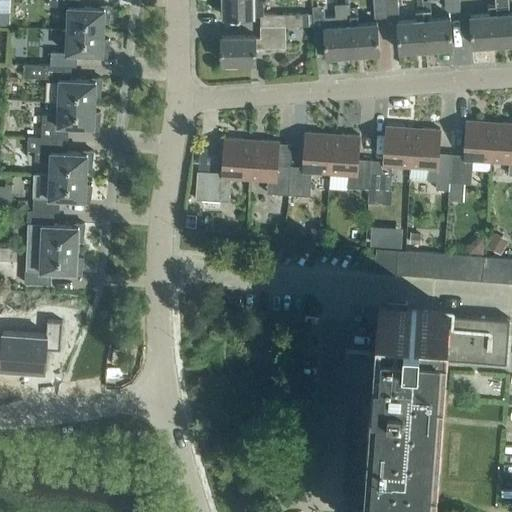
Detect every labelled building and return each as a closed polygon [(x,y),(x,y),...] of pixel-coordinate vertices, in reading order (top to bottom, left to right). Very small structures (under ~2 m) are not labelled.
[(111,5),(100,4),(100,6),(79,5),(79,0),(49,0),(49,4),(68,5),(67,28),(104,30),(104,21),(109,22),(111,5)] [(220,0),(221,12),(223,12),(223,16),(253,15),(253,14),(260,14),(260,25),(285,25),(309,24),(309,13),(264,13),(263,0),(220,0)] [(387,16),(385,0),(373,0),(375,17),(387,16)] [(398,0),(385,0),(387,16),(399,15),(398,0)] [(460,9),(459,0),(445,0),(446,7),(449,10),(460,9)] [(495,0),(496,4),(499,43),(511,41),(511,10),(509,11),(508,0),(495,0)] [(353,53),(349,7),(349,2),(335,3),(336,24),(326,24),(325,8),(313,9),(316,52),(326,51),(326,55),(353,53)] [(499,43),(496,4),(488,4),(489,12),(470,14),(472,44),(499,43)] [(358,22),(358,14),(357,6),(349,7),(353,53),(380,51),(377,21),(358,22)] [(426,48),(423,9),(415,10),(416,18),(397,19),(399,50),(426,48)] [(431,9),(423,9),(426,48),(453,46),(450,15),(431,16),(431,9)] [(0,24),(10,25),(10,12),(0,11),(0,24)] [(256,61),(255,48),(286,47),(285,25),(260,25),(261,37),(255,37),(255,35),(221,35),(222,61),(256,61)] [(107,55),(109,38),(103,38),(104,30),(67,28),(66,51),(51,50),(50,64),(71,65),(76,65),(77,52),(98,53),(98,55),(107,55)] [(100,94),(102,77),(91,77),(91,79),(71,78),(71,65),(50,64),(25,62),(24,76),(49,77),(49,83),(53,87),(52,100),(58,100),(58,101),(95,102),(96,94),(100,94)] [(99,128),(101,111),(95,111),(95,102),(58,101),(58,114),(42,113),(41,136),(62,138),(68,138),(68,125),(89,126),(89,128),(99,128)] [(491,162),(494,120),(467,119),(465,153),(452,153),(450,183),(472,184),(473,161),(491,162)] [(511,175),(511,121),(494,120),(491,162),(510,163),(509,175),(511,175)] [(410,167),(413,126),(386,124),(384,160),(371,159),(369,189),(391,190),(393,166),(410,167)] [(450,183),(452,153),(439,152),(440,128),(413,126),(410,167),(409,177),(429,178),(428,181),(437,182),(436,190),(449,191),(450,183)] [(330,173),(332,132),(306,131),(303,165),(290,165),(288,194),(310,196),(312,172),(330,173)] [(369,189),(371,159),(358,158),(359,134),(332,132),(330,173),(348,175),(347,187),(369,189)] [(92,167),(93,150),(83,149),(83,151),(62,151),(62,138),(41,136),(28,136),(27,149),(35,149),(35,159),(50,160),(50,173),(87,175),(87,167),(92,167)] [(249,178),(252,138),(225,136),(222,171),(209,170),(207,199),(229,201),(231,177),(249,178)] [(288,194),(290,165),(277,164),(279,140),(252,138),(249,178),(268,180),(267,192),(288,194)] [(90,201),(92,184),(86,183),(87,175),(50,173),(35,172),(33,209),(54,210),(59,211),(60,197),(81,198),(81,200),(90,201)] [(464,200),(464,192),(449,191),(449,199),(464,200)] [(83,239),(85,222),(74,222),(74,224),(53,223),(54,210),(33,209),(28,208),(27,222),(28,222),(27,245),(78,248),(78,239),(83,239)] [(370,245),(380,246),(381,227),(372,226),(370,245)] [(325,227),(311,228),(312,238),(325,238),(325,227)] [(418,242),(419,232),(411,231),(410,241),(418,242)] [(508,243),(493,235),(487,245),(502,254),(508,243)] [(484,254),(485,238),(477,237),(470,243),(470,253),(484,254)] [(81,273),(83,256),(78,256),(78,248),(27,245),(26,268),(25,268),(24,282),(51,283),(51,270),(72,271),(72,273),(81,273)] [(482,279),(484,255),(397,248),(395,272),(482,279)] [(494,280),(496,256),(484,255),(482,279),(494,280)] [(506,281),(508,257),(496,256),(494,280),(506,281)] [(16,290),(16,298),(28,299),(28,291),(16,290)] [(62,292),(62,304),(77,304),(78,292),(62,292)] [(346,346),(343,376),(366,378),(367,367),(376,368),(366,498),(369,498),(368,507),(360,506),(359,511),(429,511),(430,502),(433,503),(442,358),(504,362),(507,318),(447,314),(448,312),(380,307),(377,352),(368,352),(368,348),(346,346)] [(3,330),(0,366),(23,368),(25,332),(3,330)] [(25,332),(23,368),(45,370),(46,358),(58,359),(60,334),(48,333),(25,332)]
